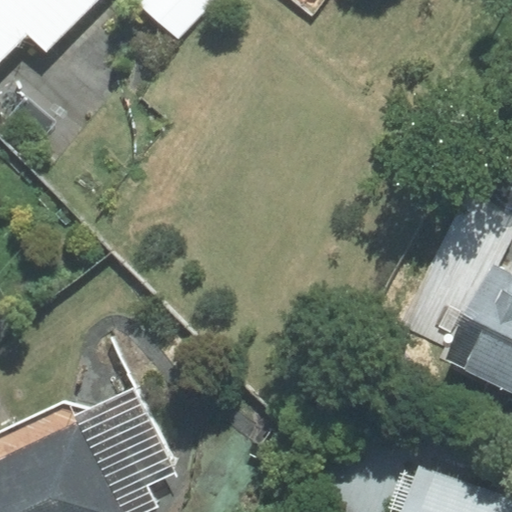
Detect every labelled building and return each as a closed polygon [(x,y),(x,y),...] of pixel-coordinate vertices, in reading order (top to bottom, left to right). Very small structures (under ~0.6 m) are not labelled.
[(0,0),(0,70),(36,38),(49,52),(105,0),(0,0)] [(181,42),(222,0),(148,0),(144,5),(181,42)] [(511,245),(510,244),(451,359),(511,389),(511,245)] [(125,511),(85,422),(3,459),(0,452),(0,511),(125,511)] [(408,511),(511,511),(511,485),(428,457),(408,511)]
